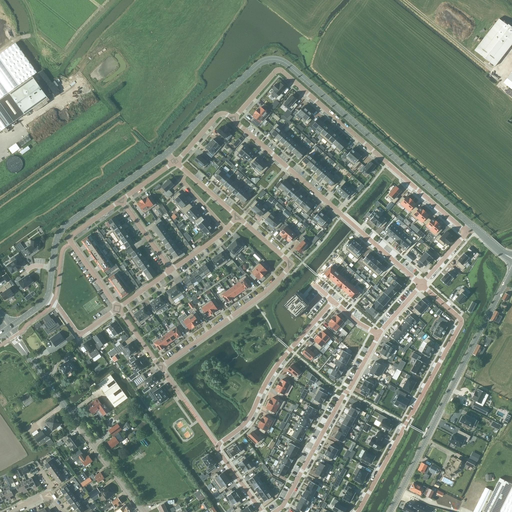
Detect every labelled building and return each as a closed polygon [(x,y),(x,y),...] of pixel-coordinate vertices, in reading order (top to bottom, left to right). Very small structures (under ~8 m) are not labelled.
[(511,44),(511,28),(511,27),(508,24),(507,25),(499,19),(474,50),(495,66),(511,44)] [(16,44),(0,55),(0,100),(9,93),(33,77),(37,73),(16,44)] [(511,72),(503,83),(511,89),(511,72)] [(24,115),(48,98),(33,77),(9,93),(24,115)] [(56,79),(52,82),(56,88),(60,85),(56,79)] [(279,101),(283,95),(281,93),(286,88),(281,84),(279,86),(276,84),(272,89),(275,91),(271,94),(279,101)] [(0,131),(24,115),(9,93),(0,100),(0,131)] [(294,102),(296,100),(291,96),(283,105),(291,112),(297,105),(294,102)] [(299,111),(297,109),(293,114),(295,116),(296,115),(300,119),(302,117),(308,110),(304,106),(299,111)] [(271,112),(264,107),(262,109),(260,107),(259,110),(258,109),(256,111),(265,120),(269,115),(271,112)] [(311,120),(309,118),(312,114),(308,110),(302,117),(306,121),(305,122),(307,125),(311,120)] [(259,126),(261,124),(265,120),(256,111),(254,114),(255,114),(253,116),(255,118),(252,120),(259,126)] [(312,121),(307,127),(309,129),(311,127),(315,131),(316,129),(322,123),(318,119),(315,123),(312,121)] [(326,126),(322,123),(316,129),(320,133),(326,126)] [(281,131),(283,129),(278,125),(271,134),(275,137),(281,131)] [(221,127),(217,132),(223,136),(220,139),(227,145),(229,142),(228,140),(232,136),(228,132),(230,130),(226,126),(223,128),(221,127)] [(319,135),(323,138),(330,130),(326,126),(320,133),(319,135)] [(323,138),(327,142),(334,133),(330,130),(323,138)] [(21,131),(14,136),(16,139),(24,134),(21,131)] [(281,131),(275,137),(279,141),(285,134),(281,131)] [(338,137),(334,133),(327,142),(331,146),(333,144),(338,137)] [(279,141),(283,144),(289,138),(285,134),(279,141)] [(31,140),(28,135),(18,142),(21,147),(31,140)] [(333,144),(336,147),(337,147),(342,140),(338,137),(333,144)] [(293,141),(289,138),(283,144),(287,148),(293,141)] [(213,139),(209,144),(218,151),(221,147),(223,145),(219,140),(216,143),(213,139)] [(337,147),(336,147),(335,149),(339,153),(347,144),(342,140),(337,147)] [(297,145),(293,141),(287,148),(291,152),(297,145)] [(9,149),(12,154),(20,149),(16,143),(9,149)] [(299,143),(297,145),(291,152),(295,155),(303,147),(299,143)] [(214,156),(218,151),(209,144),(205,148),(209,152),(207,154),(211,158),(213,156),(214,156)] [(243,156),(249,149),(248,149),(244,146),(241,144),(236,151),(243,156)] [(28,146),(20,152),(22,155),(30,149),(28,146)] [(303,147),(295,155),(300,159),(307,150),(303,147)] [(243,156),(249,162),(255,156),(252,154),(253,153),(249,150),(249,149),(243,156)] [(357,153),(352,149),(349,153),(347,151),(341,157),(343,160),(345,158),(349,162),(357,153)] [(357,153),(349,162),(353,165),(352,167),(354,169),(360,163),(358,161),(361,157),(357,153)] [(198,156),(194,160),(204,169),(208,164),(206,162),(208,159),(203,155),(201,158),(198,156)] [(303,161),(307,165),(313,158),(308,155),(303,161)] [(257,158),(255,156),(249,162),(255,168),(256,168),(262,160),(261,161),(257,157),(257,158)] [(307,165),(311,169),(317,162),(313,158),(307,165)] [(266,165),(262,161),(262,160),(256,168),(255,168),(254,170),(261,175),(268,167),(265,165),(266,165)] [(321,166),(317,162),(311,169),(315,172),(321,166)] [(363,165),(359,170),(361,172),(363,170),(368,174),(370,172),(371,173),(374,169),(373,168),(375,166),(370,162),(365,167),(363,165)] [(221,166),(213,175),(216,178),(215,178),(219,182),(225,175),(227,173),(223,169),(224,168),(221,166)] [(315,172),(319,176),(325,169),(321,166),(315,172)] [(325,169),(319,176),(323,179),(329,173),(325,169)] [(327,183),(333,176),(329,173),(323,179),(327,183)] [(229,179),(225,175),(219,182),(224,185),(229,179)] [(337,180),(333,176),(327,183),(331,187),(337,180)] [(229,179),(224,185),(228,189),(233,182),(229,179)] [(162,187),(166,191),(163,194),(168,198),(172,194),(168,190),(174,185),(169,180),(167,182),(166,181),(163,184),(164,185),(162,187)] [(228,189),(232,192),(237,186),(238,186),(239,184),(235,180),(233,182),(228,189)] [(279,182),(275,187),(277,189),(282,193),(283,191),(289,184),(285,180),(281,184),(279,182)] [(347,188),(343,185),(346,182),(343,180),(339,185),(341,187),(337,191),(341,195),(347,188)] [(283,191),(287,194),(293,187),(289,184),(283,191)] [(242,189),(238,186),(237,186),(232,192),(236,196),(242,189)] [(349,195),(351,198),(356,193),(353,191),(354,190),(349,186),(347,188),(341,195),(346,199),(349,195)] [(291,198),(297,191),(293,187),(287,194),(285,196),(290,200),(291,198)] [(391,193),(387,196),(392,201),(394,203),(398,199),(396,197),(401,191),(396,187),(394,189),(393,188),(390,192),(391,193)] [(240,199),(246,193),(242,189),(236,196),(240,199)] [(295,201),(301,195),(297,191),(291,198),(295,201)] [(178,204),(186,197),(185,197),(185,198),(181,194),(179,192),(172,197),(178,204)] [(246,193),(240,199),(244,203),(250,196),(246,193)] [(298,207),(305,198),(301,195),(295,201),(293,203),(298,207)] [(145,198),(142,200),(149,210),(157,205),(151,198),(149,199),(147,197),(145,199),(145,198)] [(178,204),(176,206),(182,212),(190,205),(188,203),(189,202),(185,198),(186,198),(186,197),(178,204)] [(402,197),(398,202),(405,207),(411,200),(409,198),(409,199),(407,197),(405,199),(402,197)] [(298,207),(302,210),(309,202),(305,198),(298,207)] [(144,214),(149,210),(142,200),(140,202),(138,204),(139,206),(137,208),(142,215),(144,213),(144,214)] [(255,213),(262,206),(255,200),(250,206),(252,209),(256,213),(255,213)] [(411,200),(405,207),(411,213),(416,208),(414,206),(415,204),(413,202),(411,200)] [(310,209),(313,205),(309,202),(302,210),(306,214),(308,216),(312,211),(310,209)] [(394,205),(391,202),(385,208),(389,211),(394,205)] [(190,217),(197,210),(197,211),(193,207),(190,205),(182,212),(188,219),(190,217)] [(269,212),(262,206),(255,213),(256,214),(256,213),(260,216),(261,216),(263,218),(269,212)] [(376,208),(369,217),(371,219),(370,220),(372,222),(372,223),(374,224),(380,217),(383,214),(376,208)] [(411,213),(410,215),(416,221),(418,219),(424,211),(422,210),(420,208),(418,209),(416,208),(411,213)] [(196,223),(202,218),(200,215),(201,215),(197,211),(198,211),(197,210),(190,217),(196,223)] [(309,219),(312,221),(312,220),(317,224),(324,215),(320,211),(316,216),(313,214),(309,219)] [(424,211),(418,219),(424,224),(429,219),(427,217),(428,215),(426,213),(424,211)] [(265,221),(269,224),(275,217),(271,214),(269,212),(263,218),(265,220),(265,221)] [(324,229),(328,225),(325,223),(329,219),(324,215),(317,224),(321,228),(321,227),(324,229)] [(111,226),(118,221),(115,217),(113,218),(112,218),(110,220),(108,222),(111,226)] [(279,221),(275,217),(269,224),(273,228),(274,227),(276,230),(282,223),(279,221)] [(380,217),(374,224),(376,226),(378,228),(380,226),(382,228),(387,223),(380,217)] [(196,223),(202,230),(209,223),(208,224),(205,220),(204,220),(202,218),(196,223)] [(429,219),(424,224),(430,230),(431,230),(437,223),(435,221),(432,219),(431,221),(429,219)] [(111,226),(114,231),(121,226),(118,221),(111,226)] [(152,228),(156,232),(163,227),(159,222),(152,228)] [(209,223),(202,230),(208,237),(214,231),(212,228),(209,224),(209,223)] [(430,230),(429,231),(436,237),(442,230),(440,228),(441,227),(439,225),(439,224),(437,223),(431,230),(430,230)] [(391,224),(384,231),(390,236),(396,229),(391,224)] [(282,236),(284,238),(292,229),(288,225),(286,227),(284,225),(279,230),(282,232),(280,234),(282,236)] [(125,230),(121,226),(114,231),(112,232),(115,237),(125,230)] [(163,227),(156,232),(157,235),(158,236),(159,237),(166,231),(163,227)] [(248,229),(244,234),(248,238),(252,233),(248,229)] [(292,229),(284,238),(286,240),(287,240),(289,241),(291,240),(293,242),(297,237),(295,235),(297,233),(292,229)] [(396,229),(390,236),(395,241),(394,241),(395,241),(402,233),(396,229)] [(119,241),(121,240),(120,240),(128,234),(125,230),(115,237),(119,241)] [(162,241),(169,236),(166,231),(159,237),(162,241)] [(440,235),(435,240),(442,246),(445,243),(448,245),(452,240),(449,238),(451,236),(446,231),(442,237),(440,235)] [(402,233),(395,241),(400,246),(407,238),(402,233)] [(131,239),(128,234),(120,240),(121,240),(124,244),(131,239)] [(88,252),(89,252),(98,245),(95,240),(91,235),(82,241),(85,246),(84,246),(84,247),(85,248),(86,247),(89,251),(88,252)] [(162,241),(165,245),(172,240),(169,236),(162,241)] [(301,243),(296,249),(301,253),(302,251),(303,252),(307,248),(306,247),(309,243),(304,239),(305,239),(302,236),(298,241),(301,243)] [(407,238),(400,246),(406,250),(412,243),(407,238)] [(131,239),(124,244),(127,248),(125,250),(127,252),(132,249),(130,246),(134,243),(131,239)] [(175,245),(172,240),(165,245),(167,248),(168,249),(168,250),(175,245)] [(232,244),(231,244),(239,252),(240,253),(244,249),(247,247),(242,243),(240,245),(236,240),(235,241),(234,240),(232,243),(232,244)] [(350,240),(345,245),(347,248),(346,249),(350,253),(358,244),(356,242),(354,241),(352,242),(350,240)] [(31,241),(30,245),(27,248),(28,249),(25,251),(24,250),(21,252),(25,258),(28,255),(31,253),(31,254),(35,251),(38,250),(38,247),(38,242),(31,241)] [(259,247),(268,256),(272,252),(263,243),(259,247)] [(231,244),(227,249),(231,252),(229,254),(233,259),(239,252),(231,244)] [(358,244),(350,253),(357,259),(363,251),(361,249),(362,248),(360,246),(358,244)] [(93,258),(96,262),(106,255),(102,250),(98,245),(89,252),(91,256),(90,257),(91,258),(91,259),(93,258)] [(168,250),(171,254),(178,249),(175,245),(168,250)] [(132,249),(127,252),(129,255),(131,254),(134,258),(141,253),(138,248),(134,251),(132,249)] [(182,254),(178,249),(171,254),(174,259),(182,254)] [(428,250),(422,256),(429,263),(431,261),(431,260),(433,258),(431,257),(433,254),(428,250)] [(216,256),(223,265),(228,262),(230,260),(227,255),(224,257),(221,252),(216,256)] [(135,264),(144,257),(141,253),(134,258),(132,259),(135,264)] [(408,253),(404,257),(410,262),(414,259),(408,253)] [(458,262),(456,265),(462,271),(465,268),(464,267),(468,262),(466,261),(469,258),(464,253),(457,261),(458,262)] [(13,262),(7,266),(9,269),(8,269),(11,274),(15,271),(17,269),(22,266),(19,263),(22,261),(18,254),(11,259),(13,262)] [(369,254),(361,262),(365,266),(373,257),(369,254)] [(109,260),(106,255),(96,262),(96,263),(97,262),(99,266),(98,267),(99,268),(100,269),(101,268),(104,272),(106,271),(108,269),(110,268),(112,267),(113,266),(109,260)] [(223,265),(216,256),(212,259),(214,263),(212,265),(216,270),(218,269),(223,265)] [(422,256),(416,263),(422,268),(424,265),(425,267),(427,264),(428,265),(429,263),(422,256)] [(140,267),(147,262),(144,257),(135,264),(138,268),(140,267)] [(373,257),(365,266),(369,269),(377,261),(377,260),(377,261),(373,257)] [(377,261),(369,269),(373,273),(381,264),(377,261)] [(140,267),(143,271),(150,266),(147,262),(140,267)] [(254,267),(263,276),(265,273),(267,271),(265,269),(267,267),(263,263),(261,265),(258,263),(254,267)] [(205,264),(202,266),(201,267),(200,267),(205,275),(207,277),(211,273),(205,264)] [(381,264),(373,273),(378,277),(385,268),(381,265),(381,264)] [(326,273),(325,274),(329,278),(337,269),(332,265),(329,269),(328,268),(325,272),(326,273)] [(153,270),(150,266),(143,271),(146,276),(153,270)] [(200,267),(196,270),(201,278),(205,275),(200,267)] [(261,278),(263,276),(254,267),(250,271),(252,273),(250,275),(255,280),(257,278),(258,279),(260,277),(261,278)] [(337,269),(329,278),(333,281),(339,274),(335,271),(337,269)] [(153,270),(146,276),(149,280),(157,275),(153,270)] [(192,273),(192,274),(197,281),(201,278),(196,270),(193,272),(192,273)] [(447,273),(441,280),(446,284),(450,280),(451,281),(454,278),(453,278),(455,275),(450,271),(448,274),(447,273)] [(109,278),(108,279),(111,283),(110,284),(111,284),(111,285),(112,284),(115,288),(124,282),(121,277),(118,272),(117,272),(115,274),(112,276),(109,278)] [(192,274),(187,277),(192,284),(197,281),(192,274)] [(339,274),(333,281),(337,285),(345,276),(343,278),(339,274)] [(238,280),(239,282),(245,290),(249,287),(248,284),(250,283),(245,275),(238,280)] [(20,277),(15,281),(21,290),(23,288),(28,285),(28,286),(32,283),(33,282),(29,277),(28,278),(27,276),(22,280),(20,277)] [(345,276),(337,285),(341,289),(349,280),(345,276)] [(395,276),(389,283),(398,291),(398,290),(401,286),(400,285),(402,282),(395,276)] [(194,286),(192,284),(187,277),(183,280),(189,289),(194,286)] [(349,280),(341,289),(341,288),(345,292),(351,285),(347,282),(349,280)] [(124,282),(115,288),(118,292),(117,293),(117,294),(118,294),(119,294),(122,298),(131,291),(128,286),(124,282)] [(244,290),(245,290),(239,282),(235,285),(240,293),(244,290)] [(7,290),(1,295),(5,300),(7,298),(8,299),(12,297),(11,295),(15,293),(12,288),(12,287),(10,283),(4,287),(7,290)] [(391,285),(387,289),(394,295),(398,291),(389,283),(391,285)] [(171,288),(178,298),(183,294),(185,292),(181,287),(179,289),(176,285),(171,288)] [(230,289),(236,296),(240,293),(235,285),(230,289)] [(351,285),(345,292),(349,295),(349,296),(355,289),(351,285)] [(173,301),(178,298),(171,288),(166,292),(169,296),(167,297),(172,305),(175,303),(173,301)] [(460,295),(455,300),(460,305),(461,303),(462,304),(465,301),(464,300),(468,295),(464,291),(464,290),(462,288),(457,293),(460,295)] [(226,292),(231,299),(232,299),(231,299),(236,296),(230,289),(226,292)] [(355,289),(349,296),(353,299),(355,297),(357,299),(362,295),(359,293),(360,292),(355,289)] [(382,291),(390,299),(394,295),(387,289),(384,293),(382,291)] [(226,292),(225,290),(218,295),(223,302),(225,300),(227,302),(231,299),(226,292)] [(382,291),(378,295),(387,303),(390,299),(382,291)] [(286,303),(283,306),(288,311),(288,310),(292,315),(292,314),(295,317),(299,313),(300,313),(300,312),(304,308),(307,305),(302,300),(302,301),(295,294),(293,296),(286,302),(286,303)] [(380,297),(377,301),(383,307),(387,303),(378,295),(380,297)] [(160,296),(155,300),(162,309),(166,306),(167,307),(170,305),(166,300),(163,302),(160,296)] [(419,301),(417,303),(425,310),(430,303),(425,299),(423,301),(421,300),(419,302),(419,301)] [(157,313),(162,309),(155,300),(150,303),(153,307),(150,309),(154,314),(157,313)] [(210,300),(205,303),(213,313),(215,312),(215,311),(217,309),(216,307),(218,305),(214,300),(212,302),(210,300)] [(371,303),(380,311),(383,307),(377,301),(373,305),(371,303)] [(472,302),(468,311),(471,313),(476,304),(472,302)] [(213,313),(205,303),(201,307),(202,309),(200,311),(203,316),(206,314),(207,316),(210,315),(213,313)] [(371,303),(365,310),(372,316),(374,313),(376,315),(380,311),(371,303)] [(415,309),(413,312),(419,316),(425,310),(417,303),(415,305),(416,306),(414,308),(415,309)] [(139,311),(145,321),(150,317),(153,315),(149,310),(146,312),(143,308),(139,311)] [(135,322),(139,327),(141,325),(141,324),(145,321),(139,311),(138,312),(138,311),(134,314),(135,314),(134,315),(138,320),(135,322)] [(495,311),(490,320),(495,322),(498,323),(502,317),(498,315),(499,313),(495,311)] [(192,313),(187,316),(194,326),(197,325),(197,324),(199,322),(197,320),(200,319),(195,312),(192,313)] [(48,314),(43,318),(46,323),(44,324),(45,325),(47,327),(44,329),(48,334),(60,326),(55,319),(53,321),(52,320),(53,319),(52,319),(48,314)] [(334,317),(332,319),(339,326),(341,327),(341,328),(342,328),(346,324),(348,324),(350,322),(346,318),(345,319),(340,315),(338,317),(336,316),(334,318),(334,317)] [(409,315),(405,320),(412,327),(417,322),(409,315)] [(194,326),(187,316),(182,320),(183,320),(180,322),(185,329),(188,327),(189,329),(192,328),(194,326)] [(433,334),(432,336),(437,338),(438,337),(440,338),(441,338),(443,334),(444,334),(443,334),(444,332),(445,332),(444,332),(447,328),(447,327),(446,327),(444,326),(447,321),(439,317),(437,322),(439,324),(434,334),(433,334)] [(330,326),(328,328),(335,334),(339,330),(345,336),(347,333),(342,328),(341,328),(341,327),(339,326),(332,319),(330,322),(328,324),(330,326)] [(400,326),(407,332),(412,327),(405,320),(400,326)] [(115,336),(119,332),(120,333),(120,332),(122,331),(118,324),(117,325),(118,326),(116,327),(113,323),(108,327),(107,327),(108,328),(106,330),(111,338),(114,336),(114,337),(115,336)] [(179,326),(176,327),(175,325),(170,329),(177,338),(182,335),(180,333),(183,331),(179,326)] [(400,325),(395,331),(403,338),(407,332),(400,326),(400,325)] [(177,338),(170,329),(166,332),(173,341),(177,338)] [(320,333),(318,336),(327,344),(331,339),(329,337),(331,335),(326,331),(324,333),(322,332),(320,334),(320,333)] [(395,331),(391,337),(398,343),(403,338),(395,331)] [(60,344),(65,340),(59,332),(50,339),(54,345),(56,347),(60,344)] [(163,337),(168,344),(173,341),(166,332),(161,335),(163,337)] [(100,333),(93,338),(97,343),(94,345),(98,350),(101,349),(100,347),(106,342),(100,333)] [(35,334),(28,338),(34,349),(40,346),(35,334)] [(316,342),(313,345),(321,352),(324,349),(323,348),(327,344),(318,336),(316,338),(314,340),(316,342)] [(163,337),(159,340),(164,347),(168,344),(163,337)] [(159,351),(164,347),(157,338),(153,341),(154,343),(152,345),(155,350),(158,348),(159,351)] [(427,343),(422,353),(429,357),(431,353),(432,351),(434,347),(435,347),(434,347),(432,346),(434,343),(427,339),(425,342),(427,343)] [(89,341),(83,345),(90,353),(89,354),(93,359),(100,354),(94,346),(93,346),(89,341)] [(383,346),(382,348),(393,354),(397,347),(388,342),(387,345),(385,344),(384,346),(383,346)] [(116,347),(114,349),(117,352),(118,354),(122,351),(124,349),(128,354),(129,356),(132,354),(132,355),(135,353),(135,352),(130,344),(124,348),(121,344),(120,344),(116,347)] [(473,354),(480,358),(485,349),(478,345),(473,354)] [(307,348),(303,353),(305,355),(304,356),(307,359),(308,358),(312,361),(316,356),(319,359),(322,355),(315,349),(312,353),(307,348)] [(381,351),(380,353),(381,354),(380,357),(386,361),(388,358),(390,359),(393,354),(382,348),(381,351)] [(341,350),(339,355),(341,356),(349,360),(351,355),(341,350)] [(70,371),(72,373),(76,370),(69,360),(74,357),(70,352),(62,357),(67,363),(64,365),(64,364),(60,367),(65,374),(70,371)] [(413,353),(411,357),(417,360),(411,372),(420,376),(426,364),(419,360),(421,357),(413,353)] [(341,356),(338,360),(346,365),(349,360),(341,356)] [(131,363),(138,372),(144,368),(142,366),(143,365),(140,361),(139,361),(137,359),(136,360),(134,357),(129,360),(131,363)] [(336,359),(333,364),(336,365),(343,369),(346,365),(338,360),(338,361),(336,359)] [(375,362),(372,367),(383,373),(386,367),(387,365),(382,362),(380,364),(375,362)] [(292,365),(288,370),(293,374),(291,377),(296,381),(298,378),(302,373),(298,370),(299,369),(295,366),(294,367),(292,365)] [(336,365),(333,370),(341,374),(341,375),(344,369),(343,369),(336,365)] [(372,367),(370,372),(375,375),(373,377),(379,380),(380,378),(383,373),(372,367)] [(333,370),(329,378),(334,381),(336,378),(338,379),(341,374),(333,370)] [(142,374),(134,381),(137,386),(144,381),(148,387),(149,387),(157,381),(157,380),(156,379),(154,377),(153,375),(146,380),(142,374)] [(408,379),(403,388),(410,392),(412,388),(413,387),(413,386),(415,382),(414,382),(415,379),(407,374),(405,378),(408,379)] [(97,385),(115,408),(128,398),(110,375),(97,385)] [(279,382),(278,385),(287,389),(291,382),(285,378),(284,381),(281,380),(280,382),(279,382)] [(363,382),(362,385),(371,389),(375,382),(368,378),(367,381),(365,380),(364,383),(363,382)] [(277,388),(276,390),(278,391),(276,394),(282,397),(287,389),(278,385),(277,387),(277,388)] [(361,387),(360,390),(362,391),(360,393),(369,398),(373,390),(371,389),(362,385),(361,387)] [(318,386),(314,394),(316,395),(325,400),(326,397),(327,394),(325,393),(327,391),(318,386)] [(165,394),(164,392),(163,392),(161,388),(160,388),(158,390),(155,387),(148,392),(150,395),(153,393),(157,399),(161,404),(168,399),(168,398),(165,394)] [(399,396),(395,403),(399,405),(405,409),(405,408),(408,402),(404,400),(405,398),(407,394),(398,390),(396,394),(396,395),(396,394),(399,396)] [(474,396),(473,398),(475,399),(474,401),(477,402),(477,404),(476,403),(473,408),(488,416),(490,411),(484,407),(484,406),(482,405),(484,400),(487,401),(489,396),(487,395),(487,394),(479,390),(477,394),(476,393),(475,395),(475,397),(474,396)] [(34,401),(28,392),(19,398),(26,407),(34,401)] [(316,395),(312,403),(319,406),(320,403),(322,404),(323,402),(324,402),(325,400),(316,395)] [(270,400),(269,403),(280,409),(281,410),(285,402),(276,396),(274,399),(272,398),(271,400),(270,400)] [(99,410),(103,416),(110,411),(105,405),(102,407),(97,400),(91,404),(91,403),(87,406),(93,414),(99,410)] [(268,406),(267,408),(269,409),(267,412),(275,417),(280,409),(269,403),(267,405),(268,406)] [(352,404),(349,409),(350,410),(350,409),(358,414),(360,415),(363,410),(360,409),(362,406),(356,403),(355,406),(352,404)] [(309,405),(305,412),(314,417),(314,416),(317,410),(309,405)] [(350,410),(347,414),(355,418),(358,414),(350,409),(350,410)] [(300,417),(311,423),(314,417),(305,412),(302,418),(300,417)] [(347,414),(345,419),(352,423),(355,418),(347,414)] [(391,420),(380,414),(377,421),(381,423),(379,426),(381,427),(383,428),(382,428),(385,430),(386,430),(388,431),(389,432),(390,430),(393,425),(389,423),(391,420)] [(460,421),(463,423),(463,425),(466,427),(467,425),(472,427),(475,420),(476,417),(470,414),(469,417),(464,415),(463,417),(462,416),(462,417),(460,420),(460,421)] [(52,432),(62,425),(55,415),(44,422),(50,429),(52,432)] [(262,419),(260,421),(271,427),(275,419),(267,415),(266,417),(264,416),(262,419)] [(300,417),(296,423),(307,429),(310,423),(311,423),(300,417)] [(345,419),(342,424),(350,428),(352,429),(355,425),(352,423),(345,419)] [(259,424),(258,427),(260,428),(259,431),(264,434),(266,431),(268,432),(271,427),(260,421),(259,424)] [(298,424),(295,430),(304,435),(307,429),(296,423),(298,424)] [(115,437),(107,442),(112,448),(119,443),(120,443),(124,440),(118,432),(121,429),(120,428),(117,424),(108,430),(112,436),(113,435),(115,437)] [(340,428),(339,428),(347,433),(350,428),(342,424),(340,428)] [(339,428),(336,433),(337,433),(345,437),(347,433),(339,428),(340,428),(339,428)] [(295,430),(292,437),(300,441),(304,435),(295,430)] [(452,437),(449,441),(460,447),(464,440),(467,442),(470,436),(459,430),(456,436),(454,435),(452,437)] [(46,437),(42,431),(34,436),(38,442),(46,437)] [(252,432),(248,436),(258,446),(263,441),(262,441),(264,439),(260,434),(258,437),(252,432)] [(373,437),(369,445),(375,448),(374,449),(378,451),(378,450),(379,450),(383,443),(381,442),(384,436),(378,432),(375,438),(373,437)] [(337,433),(334,438),(344,443),(347,438),(345,437),(337,433)] [(67,436),(62,440),(64,442),(65,442),(68,445),(69,444),(74,450),(81,445),(77,439),(76,439),(73,435),(69,438),(67,436)] [(289,442),(286,447),(296,453),(299,448),(289,442)] [(339,447),(333,443),(331,446),(330,445),(328,448),(327,450),(335,455),(339,447)] [(237,446),(234,448),(233,447),(230,450),(230,451),(229,452),(233,457),(238,453),(240,455),(245,452),(243,449),(241,451),(237,446)] [(286,447),(284,452),(294,458),(294,457),(296,453),(286,447)] [(475,448),(471,459),(476,461),(481,450),(475,448)] [(80,450),(71,456),(75,462),(76,461),(78,464),(79,464),(80,465),(83,463),(85,466),(92,461),(88,456),(86,457),(85,457),(84,455),(80,450)] [(325,452),(326,452),(324,455),(326,456),(325,459),(331,462),(335,455),(327,450),(325,452)] [(362,458),(360,461),(366,465),(368,465),(368,466),(368,465),(370,463),(371,463),(372,463),(371,463),(372,462),(372,461),(374,459),(374,458),(374,457),(375,457),(374,457),(375,456),(365,451),(361,458),(362,458)] [(284,452),(281,457),(292,463),(294,458),(284,452)] [(202,459),(208,468),(206,470),(209,473),(215,469),(213,466),(214,465),(215,464),(215,463),(215,464),(213,460),(212,460),(211,458),(209,455),(208,454),(208,455),(202,459)] [(244,456),(238,460),(240,462),(238,463),(240,466),(239,466),(241,468),(249,463),(244,456)] [(47,468),(48,470),(59,461),(57,459),(55,461),(53,458),(51,460),(49,457),(45,460),(47,463),(44,465),(44,466),(45,468),(46,468),(47,468)] [(281,457),(279,462),(289,467),(291,462),(291,463),(292,463),(281,457)] [(446,471),(443,472),(444,474),(446,472),(450,478),(453,476),(461,471),(465,464),(469,466),(473,468),(476,462),(468,458),(466,463),(458,458),(454,465),(445,471),(446,471)] [(56,467),(61,464),(59,461),(48,470),(51,474),(58,470),(56,467)] [(249,463),(241,468),(243,470),(245,473),(246,471),(248,474),(256,468),(251,461),(249,463)] [(279,462),(276,466),(286,472),(289,467),(279,462)] [(320,463),(317,468),(328,474),(331,469),(332,466),(327,463),(325,466),(320,463)] [(427,475),(429,471),(435,474),(438,468),(432,465),(431,468),(427,466),(428,466),(422,463),(418,470),(427,475)] [(357,475),(355,479),(356,481),(360,484),(361,483),(362,483),(363,483),(362,483),(364,480),(364,479),(367,473),(363,471),(365,468),(359,464),(357,468),(360,470),(357,475)] [(26,466),(21,469),(24,475),(29,472),(26,466)] [(274,472),(272,474),(278,477),(279,475),(283,477),(286,472),(276,466),(273,471),(274,472)] [(317,468),(314,473),(319,476),(318,479),(324,482),(325,479),(328,474),(317,468)] [(59,472),(58,470),(51,474),(55,479),(66,471),(64,469),(59,472)] [(63,477),(67,474),(66,471),(55,479),(59,484),(65,480),(63,477)] [(217,473),(212,477),(213,479),(213,480),(217,484),(227,477),(223,472),(218,476),(217,473)] [(84,473),(76,478),(80,484),(88,478),(84,473)] [(91,480),(90,480),(92,482),(96,479),(98,482),(104,478),(100,473),(95,476),(91,479),(91,480)] [(258,473),(249,480),(252,484),(259,479),(261,478),(258,473)] [(12,486),(11,484),(8,479),(7,475),(3,477),(5,481),(6,481),(9,487),(3,489),(9,500),(11,499),(10,497),(13,495),(9,487),(12,486)] [(35,477),(26,481),(29,488),(32,486),(34,488),(36,487),(35,485),(34,482),(37,481),(35,477)] [(88,478),(80,484),(83,487),(92,482),(90,480),(91,480),(89,477),(88,478)] [(227,477),(217,484),(220,489),(218,490),(220,493),(227,488),(225,485),(230,482),(227,477)] [(499,511),(501,510),(511,487),(511,484),(499,478),(487,502),(486,502),(481,511),(484,511),(499,511)] [(259,479),(252,484),(255,489),(262,483),(259,479)] [(26,481),(23,482),(23,480),(20,482),(21,483),(25,493),(27,492),(26,489),(29,488),(26,481)] [(307,486),(315,491),(319,486),(310,481),(307,486)] [(262,483),(255,489),(258,493),(267,486),(264,482),(262,483)] [(474,482),(462,506),(473,511),(480,511),(491,491),(474,482)] [(22,491),(23,494),(25,493),(21,483),(15,486),(18,493),(22,491)] [(413,483),(409,490),(417,494),(417,495),(420,496),(421,496),(423,493),(421,493),(424,488),(423,488),(420,486),(417,484),(417,485),(413,483)] [(62,489),(60,490),(64,495),(75,487),(73,485),(68,489),(66,486),(65,484),(61,487),(62,489)] [(350,502),(355,493),(352,491),(354,487),(348,484),(345,489),(347,491),(343,499),(350,502)] [(111,496),(115,493),(108,485),(100,490),(105,498),(106,500),(112,497),(111,496)] [(258,493),(261,498),(262,498),(261,497),(271,491),(267,486),(258,493)] [(307,486),(304,491),(313,496),(315,491),(307,486)] [(424,488),(421,493),(423,493),(425,495),(425,496),(431,499),(435,492),(428,489),(424,486),(423,488),(424,488)] [(75,487),(64,495),(68,500),(74,496),(72,493),(77,490),(75,487)] [(511,511),(511,487),(501,510),(499,511),(511,511)] [(91,499),(100,492),(97,488),(88,494),(91,499)] [(0,493),(0,496),(2,501),(5,499),(6,502),(9,500),(3,489),(4,491),(0,493)] [(226,493),(223,495),(224,496),(228,502),(230,501),(238,495),(236,493),(234,491),(233,492),(231,489),(226,493)] [(271,491),(261,497),(262,498),(265,502),(274,495),(271,491)] [(304,492),(301,497),(312,503),(310,501),(313,496),(304,491),(304,492)] [(67,501),(67,502),(69,504),(70,503),(71,505),(82,497),(81,495),(80,495),(76,498),(74,496),(68,500),(68,501),(67,501)] [(238,495),(230,501),(235,508),(241,503),(239,501),(241,500),(239,497),(238,495)] [(82,497),(71,505),(75,510),(81,505),(83,504),(81,501),(84,499),(82,497)] [(301,497),(298,502),(309,508),(312,503),(301,497)] [(111,500),(102,506),(105,511),(113,505),(115,508),(121,503),(118,498),(112,502),(111,500)] [(336,511),(344,511),(346,509),(338,505),(340,502),(334,499),(331,504),(335,506),(332,510),(336,511)] [(298,502),(295,508),(300,510),(299,511),(303,511),(304,511),(307,507),(309,508),(298,502)] [(403,511),(405,511),(413,511),(415,511),(416,511),(418,509),(416,508),(406,503),(403,511)]
